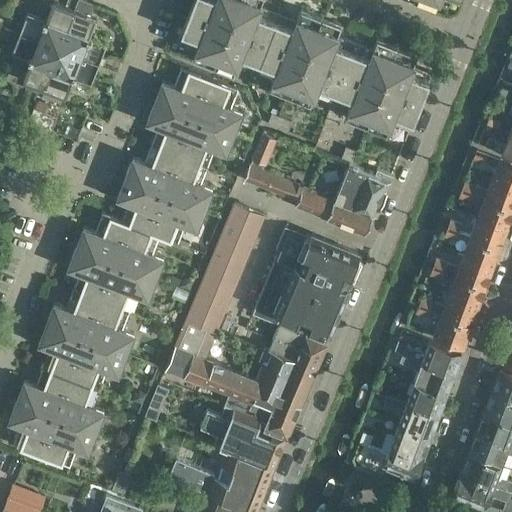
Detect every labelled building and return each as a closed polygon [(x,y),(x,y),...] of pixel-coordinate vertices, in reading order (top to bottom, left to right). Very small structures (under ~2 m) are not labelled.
[(196,47),(192,58),(232,74),(237,62),(255,69),(276,13),(258,6),(260,0),(191,0),(177,39),(196,47)] [(25,14),(18,33),(59,50),(74,11),(52,2),(45,22),(25,14)] [(276,13),(255,69),(273,76),(268,88),(308,104),(313,92),(331,99),(353,43),(335,36),(340,24),(299,9),(295,20),(276,13)] [(74,11),(59,50),(97,65),(105,45),(87,38),(94,19),(74,11)] [(59,50),(18,33),(10,54),(29,62),(22,81),(44,90),(59,50)] [(353,43),(331,99),(349,106),(345,116),(385,132),(389,121),(409,128),(430,73),(411,65),(416,53),(376,38),(371,50),(353,43)] [(59,50),(44,90),(64,98),(71,78),(89,85),(97,65),(59,50)] [(160,82),(145,121),(164,129),(157,146),(199,163),(206,146),(225,153),(241,113),(221,105),(229,84),(187,68),(179,89),(160,82)] [(510,90),(501,86),(497,95),(506,99),(510,90)] [(502,109),(492,105),(489,114),(498,118),(502,109)] [(34,106),(30,118),(29,119),(52,128),(57,116),(44,111),(45,110),(36,107),(34,106)] [(272,111),(272,112),(268,122),(288,130),(293,119),(272,111)] [(298,198),(304,183),(262,166),(263,164),(266,165),(277,138),(262,132),(245,178),(298,198)] [(485,144),(501,150),(500,151),(511,156),(511,133),(509,132),(504,143),(488,136),(485,144)] [(346,145),(341,157),(352,161),(353,161),(357,150),(346,145)] [(131,156),(115,196),(134,204),(127,222),(150,231),(150,233),(169,240),(176,221),(196,228),(211,188),(192,181),(199,163),(157,146),(150,164),(131,156)] [(496,165),(491,177),(511,185),(511,162),(498,158),(499,156),(488,152),(489,151),(477,147),(473,157),(496,165)] [(352,162),(349,161),(335,196),(376,213),(377,213),(393,173),(377,167),(376,171),(356,164),(357,162),(353,161),(352,161),(352,162)] [(511,185),(491,177),(487,187),(465,179),(461,189),(473,193),(484,197),(511,207),(511,185)] [(304,183),(298,198),(296,204),(368,232),(376,213),(335,196),(334,197),(333,196),(333,195),(304,183)] [(470,200),(473,193),(461,189),(459,196),(470,200)] [(511,207),(484,197),(476,217),(506,228),(511,211),(511,207)] [(215,330),(222,314),(264,213),(234,200),(184,319),(205,328),(206,327),(215,330)] [(81,227),(66,267),(85,274),(79,292),(120,309),(127,291),(146,298),(162,258),(143,250),(150,233),(150,231),(127,222),(108,215),(101,235),(81,227)] [(506,228),(476,217),(469,235),(469,236),(499,247),(506,228)] [(447,227),(458,231),(461,222),(451,218),(447,227)] [(252,313),(279,324),(325,343),(361,255),(356,253),(357,251),(307,230),(306,232),(286,223),(276,247),(279,248),(252,313)] [(447,227),(445,233),(456,237),(458,231),(447,227)] [(499,247),(469,236),(467,241),(462,256),(491,267),(492,267),(499,247)] [(432,267),(454,276),(484,287),(491,267),(462,256),(458,265),(436,257),(432,267)] [(432,267),(430,275),(451,283),(447,295),(477,306),(484,287),(454,276),(432,267)] [(52,303),(37,343),(56,351),(49,369),(91,385),(98,367),(117,374),(133,334),(113,327),(120,309),(79,292),(72,310),(52,303)] [(477,306),(447,295),(444,303),(422,296),(417,307),(469,326),(470,326),(477,306)] [(417,307),(415,314),(437,322),(432,335),(462,346),(469,326),(417,307)] [(287,435),(303,396),(256,376),(206,357),(216,333),(205,328),(184,319),(164,367),(226,391),(241,397),(269,408),(262,425),(285,435),(287,435)] [(279,324),(256,376),(303,396),(325,343),(279,324)] [(452,373),(460,351),(429,339),(421,358),(415,355),(417,348),(409,346),(406,354),(452,373)] [(511,340),(503,360),(511,362),(511,340)] [(452,373),(406,354),(403,361),(418,367),(413,381),(444,393),(452,373)] [(22,380),(7,420),(19,425),(11,444),(69,466),(76,447),(88,451),(103,411),(84,403),(91,385),(49,369),(42,387),(22,380)] [(492,388),(511,396),(511,373),(500,369),(492,388)] [(413,381),(406,399),(405,401),(436,414),(444,393),(413,381)] [(511,396),(492,388),(484,409),(511,421),(511,396)] [(205,406),(199,423),(215,430),(211,440),(225,445),(273,464),(285,435),(262,425),(269,408),(241,397),(226,391),(218,412),(205,406)] [(406,399),(388,393),(387,392),(384,402),(402,408),(397,422),(428,434),(436,414),(405,401),(406,399)] [(511,421),(484,409),(476,430),(507,442),(508,441),(511,429),(511,421)] [(376,426),(373,435),(421,454),(428,434),(397,422),(393,433),(376,426)] [(476,430),(468,451),(499,463),(504,450),(511,452),(511,442),(508,441),(507,442),(476,430)] [(421,454),(373,435),(369,445),(380,449),(380,448),(386,450),(381,462),(415,475),(423,454),(421,454)] [(175,456),(167,474),(198,488),(194,498),(200,501),(195,511),(254,511),(255,510),(273,464),(225,445),(215,478),(211,476),(212,472),(175,456)] [(468,451),(461,470),(511,491),(511,479),(495,474),(499,463),(468,451)] [(511,511),(511,491),(461,470),(459,470),(451,491),(484,503),(488,491),(506,498),(502,510),(509,511),(511,511)] [(10,480),(2,511),(40,511),(46,488),(10,480)] [(139,511),(142,506),(106,493),(98,511),(139,511)]
